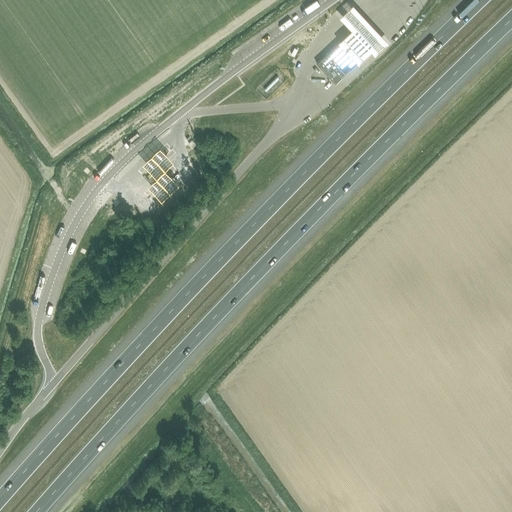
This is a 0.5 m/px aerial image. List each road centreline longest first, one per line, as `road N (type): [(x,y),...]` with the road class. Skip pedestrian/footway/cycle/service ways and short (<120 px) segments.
road 1 (motorway): [(480,0),(158,322),(0,500)]
road 2 (motorway): [(37,511),(284,243),(511,19)]
